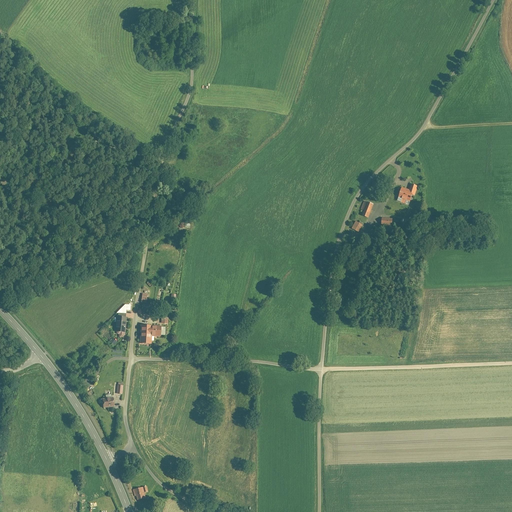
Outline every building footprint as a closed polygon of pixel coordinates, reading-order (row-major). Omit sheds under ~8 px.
[(402,188),(398,200),(409,204),(413,191),(402,188)] [(359,216),(367,220),(374,204),(365,201),(359,216)] [(389,204),(388,215),(407,216),(408,206),(389,204)] [(382,216),(381,225),(392,226),(393,217),(382,216)] [(353,231),(358,233),(362,225),(356,223),(353,231)] [(160,298),(156,310),(163,311),(166,300),(160,298)] [(125,305),(116,313),(121,315),(124,312),(130,313),(130,305),(125,305)] [(142,307),(141,315),(153,316),(153,307),(142,307)] [(115,317),(115,333),(123,334),(124,318),(115,317)] [(140,326),(140,329),(139,329),(139,345),(148,345),(148,337),(159,337),(159,326),(140,326)] [(105,327),(99,333),(109,342),(115,337),(105,327)] [(103,399),(103,408),(115,407),(114,398),(111,398),(110,394),(105,394),(106,398),(103,399)] [(143,490),(137,491),(138,500),(146,499),(146,493),(149,493),(148,486),(143,487),(143,490)]
